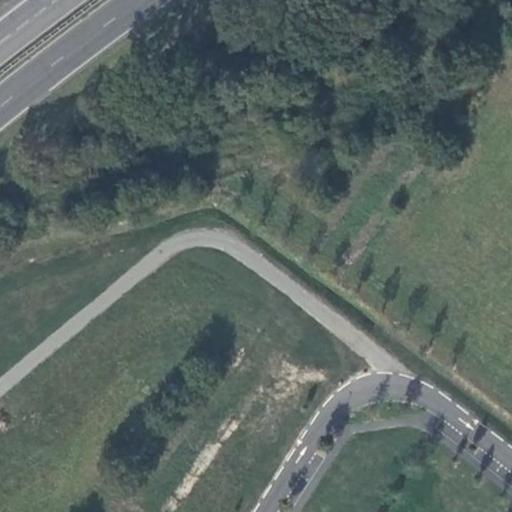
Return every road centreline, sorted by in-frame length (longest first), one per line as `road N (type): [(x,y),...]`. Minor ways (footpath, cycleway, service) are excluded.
road 1 (residential): [(270,511),(338,409),(372,393),(421,400),(511,471)]
road 2 (trunk): [(0,112),(141,0)]
